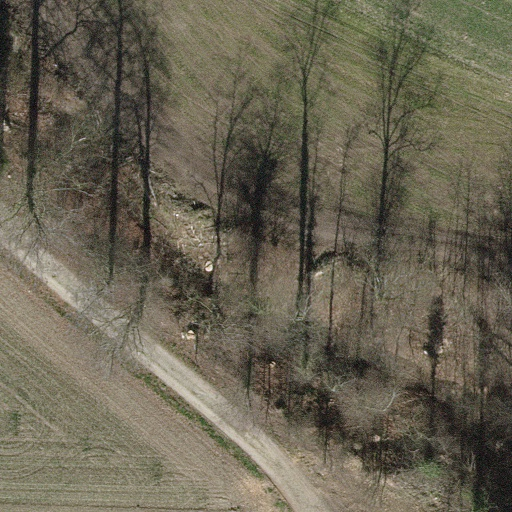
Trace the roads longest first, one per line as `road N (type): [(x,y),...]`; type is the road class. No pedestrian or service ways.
road 1 (track): [(43,0),(175,148),(267,217),(511,261)]
road 2 (track): [(310,511),(289,471),(0,219)]
